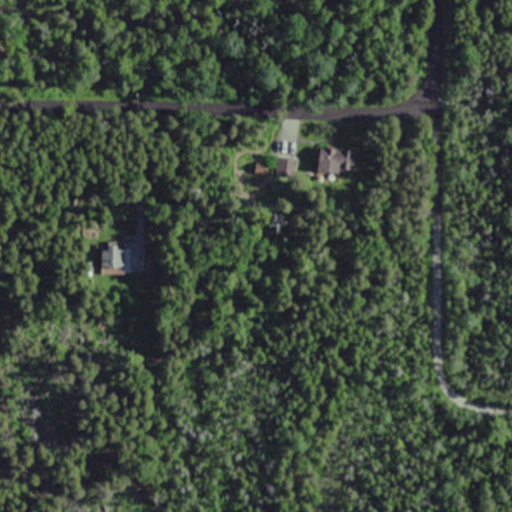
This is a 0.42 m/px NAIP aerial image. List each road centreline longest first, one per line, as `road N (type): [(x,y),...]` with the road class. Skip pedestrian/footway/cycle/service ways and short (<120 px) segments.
road 1 (residential): [(426,100),(345,113),(0,105)]
road 2 (residential): [(434,0),(426,100),(440,167),(437,289),(446,387)]
